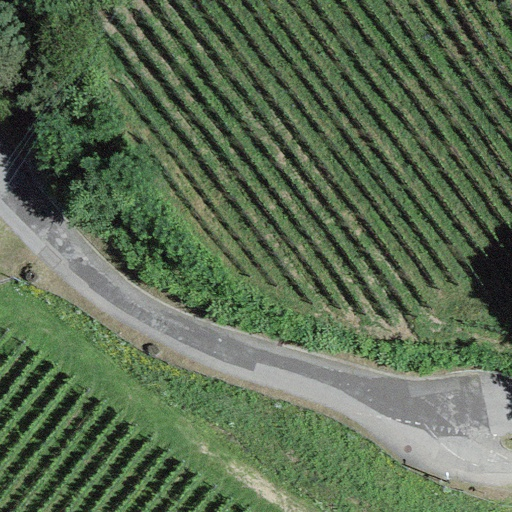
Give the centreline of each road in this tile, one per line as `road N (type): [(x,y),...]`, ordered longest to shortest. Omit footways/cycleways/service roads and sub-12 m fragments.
road 1 (unclassified): [(0,180),(78,266),(160,326),(279,372),(420,405)]
road 2 (unclassified): [(420,405),(423,425),(451,456),(511,471)]
